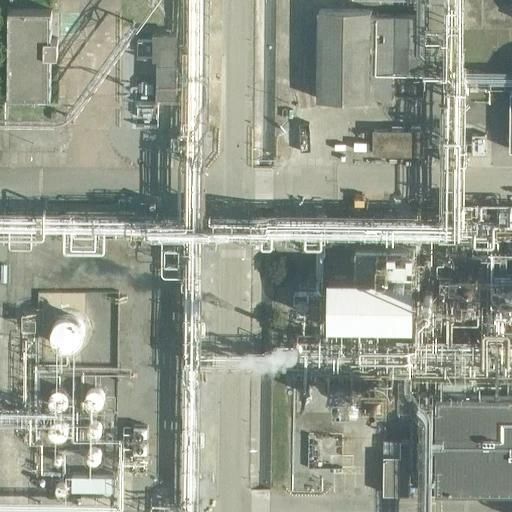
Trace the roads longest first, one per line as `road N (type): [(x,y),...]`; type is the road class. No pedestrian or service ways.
road 1 (unknown): [(235,508),(239,286),(227,187)]
road 2 (unknown): [(339,507),(511,508)]
